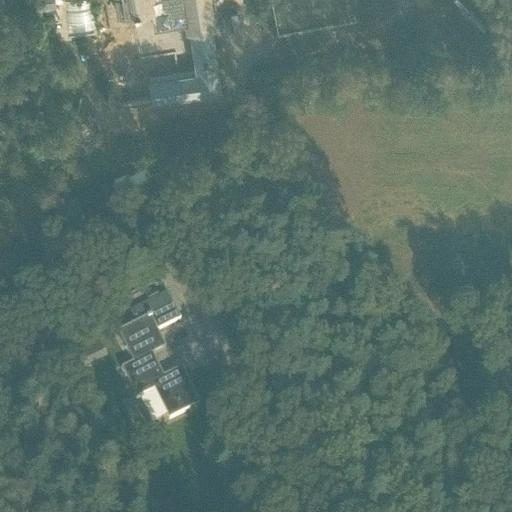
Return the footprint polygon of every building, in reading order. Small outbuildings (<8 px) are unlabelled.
[(54,0),(33,0),(35,10),(55,6),(54,0)] [(65,0),(55,0),(55,37),(88,37),(88,5),(65,5),(65,0)] [(116,0),(119,16),(152,11),(151,2),(165,0),(182,0),(188,33),(211,29),(206,0),(116,0)] [(197,122),(213,113),(198,84),(182,93),(197,122)] [(164,295),(131,311),(137,323),(135,324),(142,338),(156,331),(162,328),(180,319),(173,305),(169,307),(164,295)] [(135,324),(116,333),(131,364),(120,370),(136,400),(154,391),(169,421),(181,414),(199,405),(183,375),(166,384),(151,354),(164,348),(156,331),(142,338),(135,324)]
